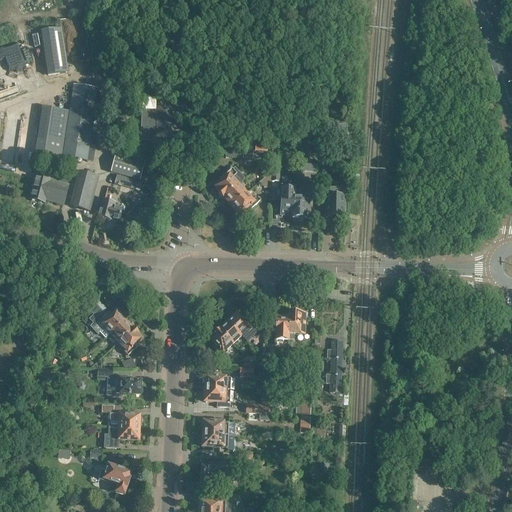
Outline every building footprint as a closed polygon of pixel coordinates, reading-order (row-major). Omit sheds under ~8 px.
[(61,29),(41,32),(47,76),(67,73),(61,29)] [(16,55),(0,59),(0,89),(24,83),(16,55)] [(73,85),(62,158),(87,162),(87,161),(93,162),(94,154),(96,138),(91,137),(98,89),(73,85)] [(42,108),(34,157),(44,159),(43,166),(59,169),(68,112),(42,108)] [(164,108),(157,108),(157,111),(142,110),(141,141),(156,142),(156,139),(172,139),(173,129),(179,130),(180,118),(205,119),(206,110),(180,109),(179,110),(173,109),(174,109),(167,108),(164,108)] [(126,122),(127,112),(113,110),(112,120),(126,122)] [(347,125),(334,125),(333,146),(346,146),(347,125)] [(146,158),(117,149),(110,173),(140,181),(146,158)] [(267,176),(272,176),(272,169),(267,169),(267,163),(265,163),(260,167),(267,176)] [(238,186),(238,185),(244,180),(238,173),(236,174),(231,170),(220,180),(222,182),(214,189),(218,192),(217,193),(218,194),(218,196),(220,198),(222,198),(223,200),(224,199),(238,186)] [(98,177),(80,172),(71,207),(89,212),(98,177)] [(53,180),(37,176),(30,199),(44,203),(45,201),(63,205),(68,186),(69,180),(60,178),(59,184),(52,182),(53,180)] [(272,189),(272,176),(267,176),(260,182),(264,188),(272,189)] [(141,184),(117,177),(114,186),(120,187),(121,185),(133,188),(132,191),(138,192),(141,184)] [(231,207),(232,207),(246,194),(238,186),(224,199),(227,203),(227,204),(229,207),(231,207)] [(281,216),(292,216),(293,216),(293,192),(294,192),(294,186),(281,186),(281,216)] [(313,192),(294,192),(293,192),(293,216),(292,216),(292,218),(299,219),(299,220),(302,220),(303,219),(309,219),(309,212),(305,212),(305,204),(310,204),(310,198),(313,198),(313,192)] [(246,194),(232,207),(232,208),(232,210),(234,212),(236,212),(240,216),(247,209),(249,212),(260,201),(256,197),(252,201),(246,194)] [(327,197),(327,218),(343,218),(343,198),(327,197)] [(115,204),(102,200),(98,217),(119,222),(122,209),(115,207),(115,204)] [(96,306),(96,305),(90,311),(94,315),(89,320),(93,324),(90,327),(97,335),(99,333),(105,339),(110,335),(124,321),(124,320),(124,319),(121,317),(120,317),(116,313),(109,319),(103,313),(106,310),(99,303),(96,306)] [(288,314),(288,316),(289,316),(288,334),(305,335),(305,329),(300,329),(301,320),(305,320),(305,314),(299,314),(298,312),(295,312),(294,314),(288,314)] [(228,322),(228,323),(241,337),(248,331),(249,332),(253,329),(245,320),(243,322),(236,314),(232,318),(231,318),(228,321),(228,322)] [(288,341),(288,334),(289,316),(288,316),(277,316),(276,341),(288,341)] [(125,322),(124,321),(110,335),(118,343),(132,330),(132,329),(129,326),(129,324),(127,322),(125,322)] [(223,327),(219,331),(233,345),(241,337),(228,323),(227,323),(225,323),(223,326),(223,327)] [(133,329),(132,329),(132,330),(118,343),(124,350),(123,351),(128,357),(136,349),(134,347),(142,340),(138,336),(139,335),(138,334),(138,332),(136,330),(134,330),(133,329)] [(219,331),(219,330),(217,331),(216,331),(213,333),(213,335),(212,336),(213,337),(209,340),(216,347),(214,349),(222,358),(227,353),(226,351),(233,345),(219,331)] [(342,343),(332,343),(332,351),(327,351),(327,360),(331,360),(331,376),(326,376),(326,385),(330,385),(330,393),(340,394),(342,343)] [(132,359),(121,363),(124,371),(132,371),(136,369),(132,359)] [(240,369),(239,378),(253,378),(253,370),(240,369)] [(112,380),(112,378),(113,370),(97,370),(97,380),(108,381),(108,380),(112,380)] [(207,386),(206,390),(230,391),(231,379),(206,378),(205,379),(204,380),(204,384),(205,385),(205,386),(207,386)] [(112,380),(108,380),(108,381),(107,397),(119,397),(120,396),(140,396),(140,395),(142,394),(142,389),(140,388),(141,382),(135,382),(136,379),(130,379),(130,381),(112,380)] [(204,403),(218,403),(218,408),(229,409),(230,391),(206,390),(206,394),(205,394),(205,396),(203,396),(203,401),(205,401),(204,403)] [(301,393),(300,417),(310,417),(312,393),(301,393)] [(337,399),(318,398),(317,406),(325,413),(337,413),(337,399)] [(111,413),(111,428),(137,429),(137,425),(139,425),(139,423),(140,423),(140,418),(139,417),(139,416),(121,415),(121,408),(104,407),(104,413),(111,413)] [(300,418),(299,435),(309,435),(310,419),(300,418)] [(204,431),(204,435),(228,436),(228,424),(204,423),(203,424),(202,425),(202,429),(203,430),(203,431),(204,431)] [(137,433),(137,429),(111,428),(110,437),(113,437),(113,441),(107,441),(107,449),(119,449),(119,441),(138,442),(138,441),(139,440),(139,436),(138,435),(138,433),(137,433)] [(326,428),(313,428),(312,437),(325,438),(326,428)] [(234,437),(228,436),(204,435),(204,439),(203,439),(203,441),(201,441),(201,446),(202,446),(202,448),(227,449),(227,451),(233,452),(234,437)] [(102,462),(102,451),(90,451),(90,461),(102,462)] [(131,474),(108,467),(103,482),(117,486),(115,494),(124,497),(130,480),(129,480),(131,474)] [(218,467),(218,469),(202,468),(202,474),(200,474),(200,482),(205,482),(209,482),(209,483),(211,483),(211,482),(219,482),(218,484),(232,485),(232,474),(231,474),(231,467),(218,467)] [(201,510),(200,511),(224,511),(225,503),(200,502),(200,503),(199,503),(199,508),(200,509),(200,510),(201,510)]
